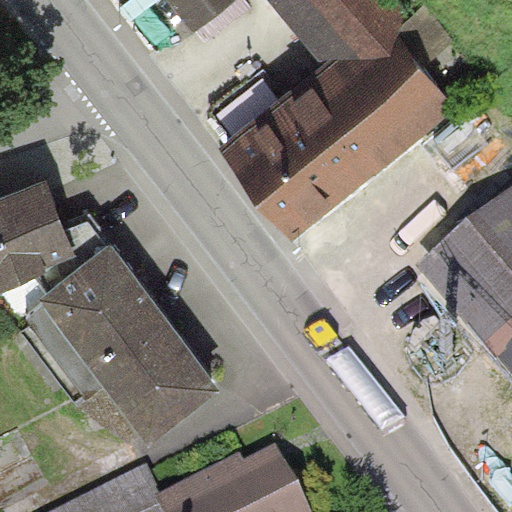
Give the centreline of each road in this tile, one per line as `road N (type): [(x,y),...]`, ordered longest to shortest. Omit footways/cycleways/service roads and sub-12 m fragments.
road 1 (tertiary): [(111,81),(432,511)]
road 2 (residential): [(111,81),(0,132)]
